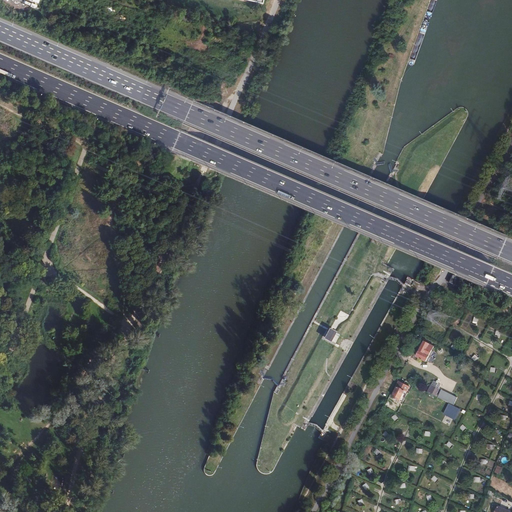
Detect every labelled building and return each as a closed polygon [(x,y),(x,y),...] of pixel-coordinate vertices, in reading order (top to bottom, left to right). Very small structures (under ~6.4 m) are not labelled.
[(454,286),(464,292),(468,285),(457,279),(454,286)] [(460,298),(464,292),(454,286),(452,285),(449,291),(460,298)] [(333,334),(327,329),(321,340),(327,344),(333,334)] [(424,342),(416,357),(426,362),(427,362),(428,361),(427,360),(433,347),(424,342)] [(399,404),(402,405),(407,395),(406,395),(410,387),(398,381),(397,385),(398,386),(395,392),(392,397),(400,401),(399,404)] [(431,385),(427,392),(435,397),(439,389),(431,385)] [(443,401),(450,404),(454,396),(442,390),(437,398),(439,399),(443,401)] [(399,412),(402,405),(399,404),(396,402),(393,409),(399,412)]
